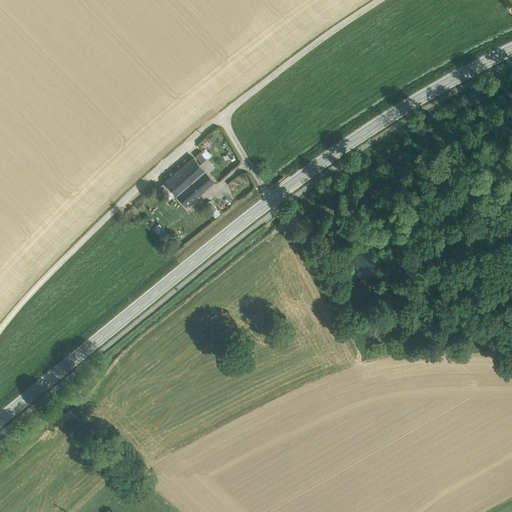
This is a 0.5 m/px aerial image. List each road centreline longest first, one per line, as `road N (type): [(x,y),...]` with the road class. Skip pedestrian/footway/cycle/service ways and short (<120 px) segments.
road 1 (secondary): [(0,421),(292,181),(395,112),(511,51)]
road 2 (unclassified): [(0,336),(45,276),(173,154),(378,0)]
